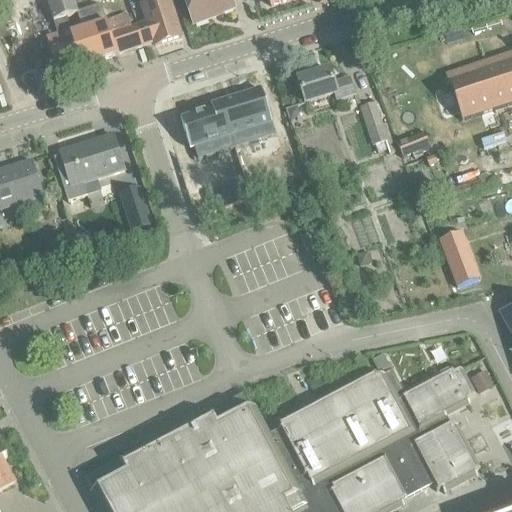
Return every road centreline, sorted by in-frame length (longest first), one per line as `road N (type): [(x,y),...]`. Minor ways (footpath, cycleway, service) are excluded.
road 1 (residential): [(0,125),(414,0)]
road 2 (unknown): [(340,343),(319,277),(279,227)]
